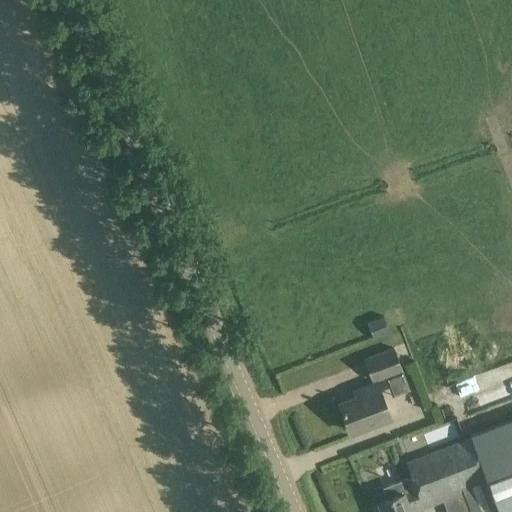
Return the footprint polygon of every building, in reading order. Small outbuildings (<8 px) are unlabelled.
[(383,316),(367,322),(373,338),(389,332),(383,316)] [(403,368),(394,347),(367,357),(375,379),(403,368)] [(511,361),(431,386),(440,415),(468,407),(470,414),(511,401),(511,361)] [(391,416),(378,382),(364,388),(366,393),(339,403),(350,432),(391,416)] [(511,511),(511,420),(471,436),(471,438),(406,463),(411,476),(382,487),(387,498),(378,502),(381,511),(412,511),(433,504),(431,499),(461,487),(470,511),(511,511)] [(455,422),(426,432),(431,448),(460,438),(455,422)]
